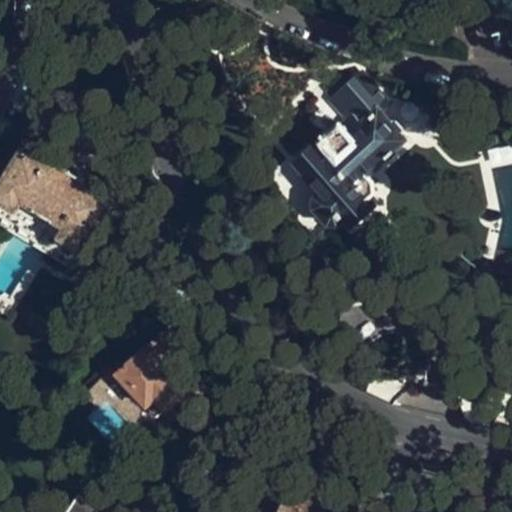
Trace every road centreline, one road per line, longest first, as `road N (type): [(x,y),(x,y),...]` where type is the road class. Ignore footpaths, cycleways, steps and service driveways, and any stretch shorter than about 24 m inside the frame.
road 1 (tertiary): [(120,0),(191,199),(244,307),(288,360),(352,403),(511,449)]
road 2 (residential): [(255,0),(355,43),(457,72),(511,77)]
